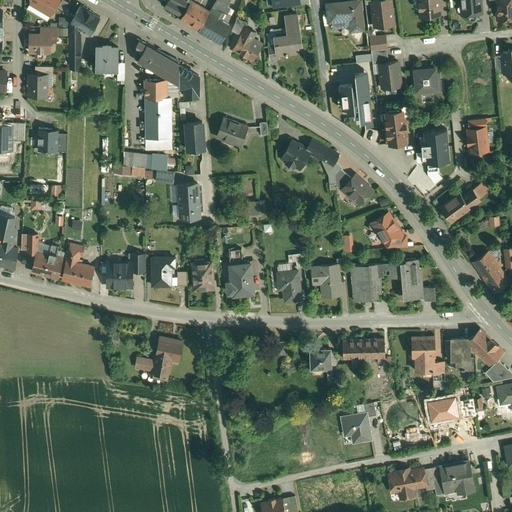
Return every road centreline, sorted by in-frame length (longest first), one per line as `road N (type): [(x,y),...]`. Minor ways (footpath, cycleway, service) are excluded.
road 1 (residential): [(484,309),(460,319),(278,324),(97,303),(0,281)]
road 2 (secondary): [(484,309),(376,163),(117,5)]
road 3 (residential): [(249,484),(486,437)]
